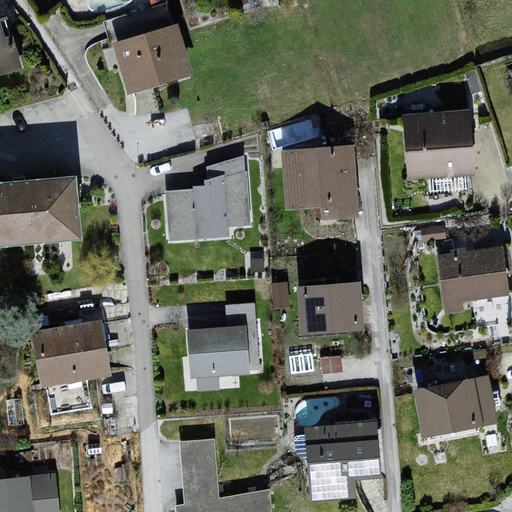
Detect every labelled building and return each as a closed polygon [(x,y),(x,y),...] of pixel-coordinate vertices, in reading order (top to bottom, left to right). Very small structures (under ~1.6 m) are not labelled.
[(1,23),(0,23),(0,77),(20,72),(1,23)] [(169,26),(104,45),(126,94),(185,80),(169,26)] [(511,81),(498,88),(511,121),(511,81)] [(464,113),(396,119),(398,182),(468,176),(464,113)] [(346,147),(273,152),(278,225),(352,219),(346,147)] [(186,192),(159,192),(165,249),(223,245),(223,230),(245,228),(243,158),(199,168),(203,181),(198,183),(198,187),(186,188),(186,192)] [(76,175),(0,181),(0,246),(81,239),(76,175)] [(500,248),(430,257),(440,317),(459,314),(457,305),(505,296),(500,248)] [(352,283),(287,289),(293,337),(355,333),(352,283)] [(94,324),(22,334),(30,389),(103,381),(94,324)] [(246,325),(187,330),(191,378),(199,378),(200,392),(221,391),(220,378),(250,376),(246,325)] [(488,377),(414,391),(423,437),(496,423),(488,377)] [(376,421),(304,427),(310,503),(357,500),(356,480),(380,478),(376,421)] [(176,511),(271,511),(270,489),(219,498),(214,440),(180,441),(184,504),(176,506),(176,511)] [(56,511),(53,475),(0,479),(0,511),(56,511)]
